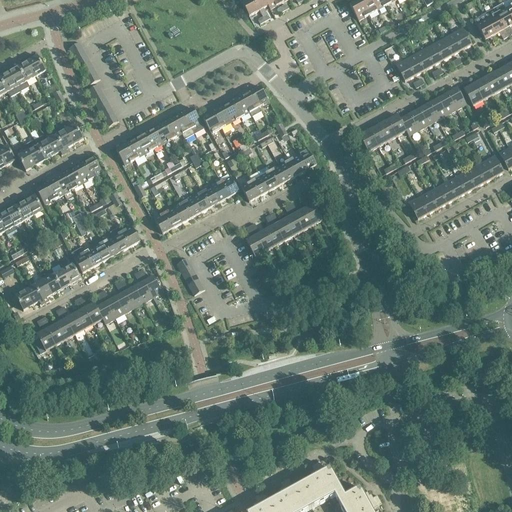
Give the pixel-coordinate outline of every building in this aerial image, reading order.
[(259,12),(252,0),(244,0),(241,2),(249,18),(259,12)] [(269,7),(264,0),(252,0),(259,12),(268,7),(269,7)] [(280,5),(277,0),(264,0),(269,7),(268,7),(270,11),(280,5)] [(378,12),(371,0),(362,0),(360,1),(368,17),(378,12)] [(387,6),(383,0),(371,0),(378,12),(387,6)] [(511,0),(502,5),(511,22),(511,0)] [(368,17),(360,1),(350,7),(359,22),(368,17)] [(511,26),(511,22),(502,5),(493,10),(504,31),(511,26)] [(504,31),(493,10),(483,15),(495,36),(501,33),(504,31)] [(495,36),(483,15),(474,22),(485,42),(495,36)] [(472,46),(462,30),(453,35),(462,52),(472,46)] [(462,52),(453,35),(443,40),(452,57),(462,52)] [(452,57),(443,40),(434,46),(443,62),(452,57)] [(72,55),(83,50),(80,44),(69,50),(72,55)] [(443,62),(434,46),(424,51),(434,68),(443,62)] [(75,61),(86,55),(83,50),(72,55),(75,61)] [(434,68),(424,51),(415,56),(424,73),(434,68)] [(78,66),(89,60),(86,55),(75,61),(78,66)] [(424,73),(415,56),(405,61),(415,78),(424,73)] [(46,72),(40,62),(38,57),(28,63),(36,78),(46,72)] [(81,71),(92,65),(89,60),(78,66),(81,71)] [(415,78),(405,61),(396,67),(405,83),(415,78)] [(36,78),(28,63),(22,66),(20,62),(16,64),(26,83),(36,78)] [(29,88),(26,83),(16,64),(12,66),(15,70),(9,73),(20,94),(29,88)] [(84,76),(94,71),(92,65),(81,71),(84,76)] [(511,86),(511,66),(511,65),(502,70),(511,87),(511,86)] [(511,87),(502,70),(492,75),(502,92),(511,87)] [(87,82),(97,76),(94,71),(84,76),(87,82)] [(20,94),(9,73),(0,78),(0,79),(8,94),(11,99),(20,94)] [(502,92),(492,75),(483,81),(492,97),(502,92)] [(90,87),(100,81),(97,76),(87,82),(90,87)] [(492,97),(483,81),(474,86),(483,103),(492,97)] [(91,97),(101,92),(98,86),(88,92),(91,97)] [(483,103),(474,86),(464,91),(473,108),(483,103)] [(269,103),(261,88),(251,94),(259,109),(269,103)] [(466,106),(457,90),(447,95),(457,112),(466,106)] [(94,103),(104,97),(101,92),(91,97),(94,103)] [(259,109),(251,94),(241,99),(250,114),(259,109)] [(457,112),(447,95),(438,100),(447,117),(457,112)] [(97,108),(107,102),(104,97),(94,103),(97,108)] [(250,114),(241,99),(232,104),(240,119),(250,114)] [(447,117),(438,100),(428,105),(438,122),(447,117)] [(100,113),(110,107),(107,102),(97,108),(100,113)] [(240,119),(232,104),(223,110),(231,125),(240,119)] [(438,122),(428,105),(419,111),(428,127),(438,122)] [(103,118),(113,113),(110,107),(100,113),(103,118)] [(204,130),(193,110),(183,115),(191,130),(191,131),(194,136),(204,130)] [(231,125),(223,110),(213,115),(221,130),(231,125)] [(428,127),(419,111),(410,116),(419,133),(428,127)] [(105,124),(116,118),(113,113),(103,118),(105,124)] [(191,130),(183,115),(174,121),(182,136),(191,131),(191,130)] [(221,130),(213,115),(203,120),(211,135),(221,130)] [(407,133),(400,121),(398,116),(388,122),(397,138),(406,133),(407,133)] [(410,116),(400,121),(407,133),(406,133),(409,138),(419,133),(410,116)] [(108,129),(119,123),(116,118),(105,124),(108,129)] [(182,136),(174,121),(164,126),(172,141),(182,136)] [(397,138),(388,122),(378,127),(388,144),(397,138)] [(84,141),(76,127),(75,126),(65,131),(74,146),(84,141)] [(172,141),(164,126),(155,131),(163,146),(172,141)] [(388,144),(378,127),(369,132),(378,149),(388,144)] [(74,146),(65,131),(56,137),(66,155),(70,153),(68,150),(74,146)] [(163,146),(155,131),(145,136),(154,151),(163,146)] [(378,149),(369,132),(359,138),(368,154),(378,149)] [(55,157),(47,142),(44,136),(34,142),(45,162),(55,157)] [(154,151),(145,136),(136,142),(144,157),(154,151)] [(66,155),(56,137),(47,142),(55,157),(61,154),(63,157),(66,155)] [(45,162),(34,142),(25,147),(28,152),(36,167),(45,162)] [(144,157),(136,142),(126,147),(135,162),(144,157)] [(16,162),(8,147),(0,151),(0,156),(6,168),(16,162)] [(135,162),(126,147),(116,152),(125,167),(135,162)] [(511,169),(511,155),(509,150),(499,155),(508,172),(511,169)] [(36,167),(28,152),(18,158),(26,173),(36,167)] [(316,167),(308,152),(298,157),(306,172),(316,167)] [(306,172),(298,157),(289,162),(297,177),(306,172)] [(504,174),(494,157),(485,163),(494,180),(504,174)] [(103,175),(94,160),(84,165),(93,180),(103,175)] [(297,177),(289,162),(279,168),(288,183),(297,177)] [(494,180),(485,163),(475,168),(484,185),(494,180)] [(93,180),(84,165),(75,170),(83,185),(93,180)] [(278,188),(270,173),(267,168),(258,173),(269,193),(278,188)] [(288,183),(279,168),(270,173),(278,188),(288,183)] [(484,185),(475,168),(466,173),(475,190),(484,185)] [(83,185),(75,170),(65,176),(74,191),(83,185)] [(269,193),(258,173),(248,178),(251,183),(259,198),(269,193)] [(475,190),(466,173),(456,178),(466,195),(475,190)] [(74,191),(65,176),(56,181),(64,196),(74,191)] [(239,193),(231,178),(221,184),(229,199),(239,193)] [(466,195),(456,178),(447,184),(456,200),(466,195)] [(64,196),(56,181),(46,186),(55,201),(64,196)] [(259,198),(251,183),(241,189),(249,204),(259,198)] [(229,199),(221,184),(211,189),(220,204),(229,199)] [(456,200),(447,184),(437,189),(447,206),(456,200)] [(55,201),(46,186),(36,192),(45,207),(55,201)] [(220,204),(211,189),(202,194),(210,209),(220,204)] [(447,206),(437,189),(428,194),(437,211),(447,206)] [(210,209),(202,194),(193,200),(201,215),(210,209)] [(437,211),(428,194),(418,199),(428,216),(437,211)] [(43,212),(35,197),(25,202),(33,218),(43,212)] [(428,216),(418,199),(408,205),(418,222),(428,216)] [(201,215),(193,200),(183,205),(191,220),(201,215)] [(33,218),(25,202),(16,208),(24,223),(33,218)] [(191,220),(183,205),(174,210),(182,225),(191,220)] [(322,222),(313,205),(303,211),(312,228),(322,222)] [(24,223),(16,208),(6,213),(15,228),(24,223)] [(182,225),(174,210),(164,215),(173,230),(182,225)] [(312,228),(303,211),(294,216),(303,233),(312,228)] [(15,228),(6,213),(0,216),(0,215),(0,223),(5,233),(15,228)] [(173,230),(164,215),(154,221),(163,236),(173,230)] [(303,233),(294,216),(284,221),(293,238),(303,233)] [(293,238),(284,221),(275,227),(284,243),(293,238)] [(284,243),(275,227),(265,232),(274,248),(284,243)] [(140,243),(132,228),(122,234),(130,249),(140,243)] [(274,248),(265,232),(256,237),(265,254),(274,248)] [(130,249),(122,234),(113,239),(121,254),(130,249)] [(265,254),(256,237),(246,242),(255,259),(265,254)] [(121,254),(113,239),(103,244),(111,259),(121,254)] [(111,259),(103,244),(94,249),(102,264),(111,259)] [(93,270),(84,255),(81,249),(71,254),(83,275),(93,270)] [(102,264),(94,249),(84,255),(93,270),(102,264)] [(180,271),(190,265),(187,260),(177,266),(180,271)] [(81,280),(73,265),(63,271),(71,286),(81,280)] [(183,276),(193,271),(190,265),(180,271),(183,276)] [(13,268),(2,271),(4,277),(15,274),(13,268)] [(71,286),(63,271),(54,276),(62,291),(71,286)] [(186,282),(196,276),(193,271),(183,276),(186,282)] [(62,291),(54,276),(44,281),(52,296),(62,291)] [(188,287),(199,281),(196,276),(186,282),(188,287)] [(163,295),(154,278),(144,283),(153,300),(163,295)] [(52,296),(44,281),(35,287),(45,305),(49,303),(47,300),(52,296)] [(191,292),(202,286),(199,281),(188,287),(191,292)] [(153,300),(144,283),(134,289),(144,305),(153,300)] [(194,298),(205,292),(202,286),(191,292),(194,298)] [(45,305),(35,287),(25,292),(34,307),(39,304),(41,307),(45,305)] [(144,305),(134,289),(125,294),(134,310),(144,305)] [(34,307),(25,292),(15,297),(24,312),(34,307)] [(134,310),(125,294),(115,299),(125,316),(134,310)] [(125,316),(115,299),(106,304),(115,321),(125,316)] [(103,321),(96,309),(97,309),(94,304),(84,310),(94,327),(103,322),(103,321)] [(115,321),(106,304),(97,309),(96,309),(103,321),(103,322),(105,326),(115,321)] [(94,327),(84,310),(75,315),(84,332),(94,327)] [(84,332),(75,315),(65,320),(75,337),(84,332)] [(75,337),(65,320),(56,326),(65,342),(75,337)] [(65,342),(56,326),(46,331),(56,347),(65,342)] [(56,347),(46,331),(37,336),(46,353),(56,347)] [(346,497),(330,469),(325,472),(320,463),(311,467),(315,473),(308,477),(310,481),(299,487),(312,510),(335,497),(337,502),(346,497)] [(308,511),(312,510),(299,487),(294,489),(289,480),(281,484),(284,490),(277,494),(279,498),(274,501),(279,511),(308,511)] [(373,511),(372,510),(382,505),(377,497),(371,500),(367,493),(364,495),(360,489),(346,497),(337,502),(342,511),(373,511)] [(279,511),(274,501),(268,504),(263,494),(255,499),(260,508),(253,511),(232,511),(230,511),(279,511)]
